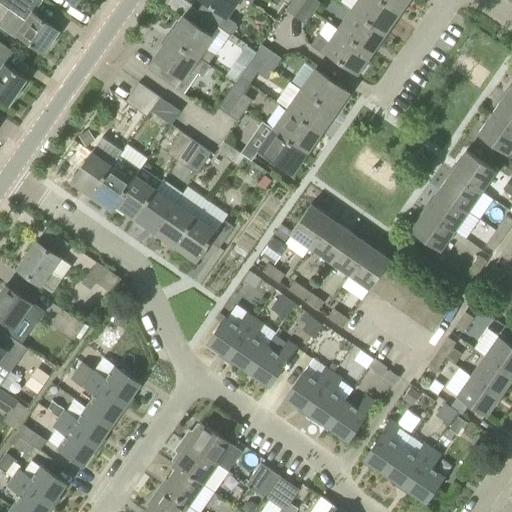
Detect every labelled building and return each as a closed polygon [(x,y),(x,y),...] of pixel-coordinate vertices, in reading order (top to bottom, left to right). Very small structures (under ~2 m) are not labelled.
[(0,0),(0,2),(10,9),(0,23),(0,26),(16,38),(17,36),(43,52),(59,30),(34,14),(44,0),(43,0),(0,0)] [(202,0),(205,2),(198,12),(229,34),(237,23),(226,17),(237,0),(202,0)] [(292,0),(286,10),(296,17),(307,0),(292,0)] [(320,2),(317,0),(307,0),(296,17),(306,24),(320,2)] [(358,0),(352,9),(386,32),(400,13),(381,0),(358,0)] [(381,0),(400,13),(408,0),(381,0)] [(372,53),(386,32),(352,9),(338,29),(372,53)] [(191,21),(184,16),(169,38),(208,65),(208,64),(215,54),(216,55),(230,35),(229,34),(198,12),(191,21)] [(324,50),(357,74),(372,53),(338,29),(324,50)] [(149,69),(176,88),(184,93),(198,73),(203,76),(211,66),(208,64),(208,65),(169,38),(154,59),(155,60),(149,69)] [(5,64),(15,51),(0,40),(0,99),(9,105),(27,79),(5,64)] [(257,72),(258,72),(273,51),(263,44),(257,52),(241,76),(250,82),(257,72)] [(226,76),(236,83),(241,76),(257,52),(246,45),(235,62),(226,76)] [(273,51),(258,72),(267,79),(274,69),(281,57),(273,51)] [(292,81),(302,88),(335,112),(349,92),(307,61),(292,81)] [(241,76),(236,83),(219,107),(229,114),(244,92),(250,82),(241,76)] [(180,111),(160,97),(139,82),(132,92),(153,107),(151,111),(171,124),(180,111)] [(511,84),(499,104),(511,113),(511,84)] [(288,109),(321,132),(335,112),(302,88),(288,109)] [(151,110),(151,111),(153,107),(132,92),(126,102),(146,116),(151,110)] [(229,114),(239,120),(253,99),(244,92),(229,114)] [(511,113),(499,104),(478,134),(507,155),(511,147),(511,113)] [(307,152),(321,132),(288,109),(273,129),(307,152)] [(95,141),(89,129),(79,135),(86,146),(95,141)] [(259,150),(293,173),(307,152),(273,129),(259,150)] [(191,139),(182,132),(167,154),(176,160),(191,139)] [(187,165),(201,144),(191,139),(176,160),(186,167),(187,165)] [(224,142),(217,152),(238,167),(245,156),(224,142)] [(93,152),(92,151),(71,182),(92,196),(112,166),(93,152)] [(496,171),(466,151),(453,171),(482,191),(496,171)] [(140,170),(119,156),(112,166),(92,196),(113,210),(116,205),(135,176),(140,170)] [(468,211),(482,191),(453,171),(439,190),(468,211)] [(116,205),(136,219),(155,190),(135,176),(116,205)] [(264,190),(272,180),(266,176),(258,185),(264,190)] [(136,219),(156,233),(175,204),(155,190),(136,219)] [(454,231),(468,211),(439,190),(425,210),(454,231)] [(481,216),(496,226),(508,209),(494,199),(481,216)] [(156,233),(176,247),(196,218),(175,204),(156,233)] [(311,204),(292,232),(291,233),(311,247),(331,218),(311,204)] [(440,251),(452,234),(454,231),(425,210),(411,230),(440,251)] [(511,219),(506,215),(496,230),(503,235),(511,223),(511,219)] [(196,218),(176,247),(196,261),(210,242),(219,248),(234,227),(225,220),(216,233),(196,218)] [(331,218),(311,247),(330,261),(351,232),(331,218)] [(48,228),(38,242),(37,241),(18,268),(52,293),(71,265),(60,257),(69,243),(48,228)] [(493,250),(503,235),(496,230),(485,245),(493,250)] [(351,232),(330,261),(350,275),(371,246),(351,232)] [(288,246),(275,237),(274,236),(262,254),(262,255),(275,264),(288,246)] [(508,261),(511,255),(511,241),(511,240),(500,255),(508,261)] [(371,246),(350,275),(370,289),(385,268),(391,260),(371,246)] [(474,275),(476,276),(487,261),(479,255),(469,268),(461,263),(462,262),(455,258),(448,259),(443,266),(453,272),(452,273),(460,278),(461,277),(469,283),(474,275)] [(112,292),(120,279),(97,263),(83,284),(91,290),(97,282),(112,292)] [(270,264),(264,272),(279,283),(285,274),(270,264)] [(483,280),(491,286),(501,271),(493,265),(483,280)] [(370,289),(381,296),(395,276),(385,268),(370,289)] [(261,278),(250,271),(244,280),(255,288),(261,278)] [(391,303),(405,283),(395,276),(381,296),(391,303)] [(295,281),(289,289),(304,300),(309,292),(295,281)] [(401,310),(415,290),(405,283),(391,303),(401,310)] [(10,335),(21,343),(43,311),(6,285),(0,294),(0,317),(15,329),(10,335)] [(411,318),(426,297),(415,290),(401,310),(411,318)] [(304,300),(318,310),(324,302),(309,292),(304,300)] [(295,303),(281,294),(271,309),(285,319),(295,303)] [(422,325),(436,304),(426,297),(411,318),(422,325)] [(432,332),(446,311),(436,304),(422,325),(432,332)] [(85,324),(62,308),(52,323),(74,338),(85,324)] [(328,317),(343,327),(349,319),(334,309),(328,317)] [(126,327),(128,315),(115,312),(113,325),(126,327)] [(474,318),(465,312),(455,327),(463,332),(474,318)] [(238,326),(225,317),(207,343),(228,357),(255,318),(247,313),(238,326)] [(314,338),(323,325),(312,316),(302,330),(314,338)] [(267,346),(255,337),(263,324),(255,318),(228,357),(249,372),(267,346)] [(0,384),(1,385),(11,371),(28,348),(21,343),(10,335),(10,336),(0,329),(0,330),(3,333),(0,336),(0,384)] [(249,372),(270,386),(297,347),(275,332),(273,335),(274,336),(267,346),(249,372)] [(511,344),(499,335),(485,355),(511,374),(511,344)] [(462,354),(453,347),(456,343),(448,337),(438,352),(446,358),(446,357),(456,363),(462,354)] [(436,372),(446,358),(438,352),(427,367),(436,372)] [(511,374),(485,355),(471,375),(501,396),(511,379),(511,374)] [(141,384),(115,366),(103,357),(94,370),(83,362),(77,370),(127,404),(141,384)] [(286,397),(307,412),(334,373),(313,358),(286,397)] [(382,376),(387,368),(374,359),(368,367),(382,376)] [(50,376),(38,368),(25,386),(38,394),(50,376)] [(71,378),(82,385),(82,386),(95,395),(86,407),(112,425),(127,404),(77,370),(71,378)] [(392,387),(400,376),(390,370),(383,381),(392,387)] [(342,379),(334,373),(307,412),(327,426),(345,400),(333,392),(342,379)] [(470,404),(487,416),(501,396),(471,375),(457,395),(458,395),(470,404)] [(413,405),(421,394),(411,387),(403,398),(413,405)] [(0,389),(0,406),(9,413),(4,421),(5,422),(4,423),(14,430),(28,409),(17,402),(18,401),(0,389)] [(462,415),(470,404),(458,395),(450,406),(462,415)] [(348,441),(366,415),(375,402),(367,396),(358,409),(345,400),(327,426),(348,441)] [(53,401),(48,409),(59,416),(64,409),(53,401)] [(449,422),(457,411),(445,403),(437,414),(449,422)] [(86,407),(78,419),(65,411),(59,419),(98,445),(112,425),(86,407)] [(457,417),(449,430),(460,437),(468,424),(457,417)] [(58,448),(84,466),(98,445),(59,419),(54,427),(67,436),(58,448)] [(391,420),(382,433),(364,459),(385,474),(403,448),(391,439),(400,426),(391,420)] [(217,464),(231,443),(201,423),(195,431),(189,430),(182,440),(217,464)] [(17,434),(40,450),(47,440),(23,424),(17,434)] [(175,450),(179,455),(173,464),(177,466),(203,484),(215,492),(228,472),(217,464),(182,440),(175,450)] [(406,488),(433,449),(424,443),(415,456),(403,448),(385,474),(406,488)] [(427,502),(445,476),(432,468),(441,455),(433,449),(406,488),(427,502)] [(17,461),(7,453),(0,462),(0,465),(9,472),(14,464),(15,463),(15,464),(17,461)] [(256,491),(271,470),(261,463),(247,485),(256,491)] [(19,468),(13,477),(52,504),(67,484),(41,466),(32,478),(19,468)] [(163,487),(189,505),(203,484),(177,466),(163,487)] [(281,476),(271,470),(256,491),(266,498),(281,476)] [(291,483),(281,476),(266,498),(276,505),(291,483)] [(7,485),(8,485),(21,495),(12,507),(19,511),(47,511),(52,504),(13,477),(7,485)] [(285,511),(291,503),(300,490),(291,483),(276,505),(285,511)] [(163,487),(148,509),(152,511),(183,511),(189,505),(163,487)] [(248,511),(254,511),(259,505),(253,501),(247,503),(243,508),(248,511)] [(291,503),(285,511),(284,511),(296,511),(297,511),(296,507),(291,503)]
